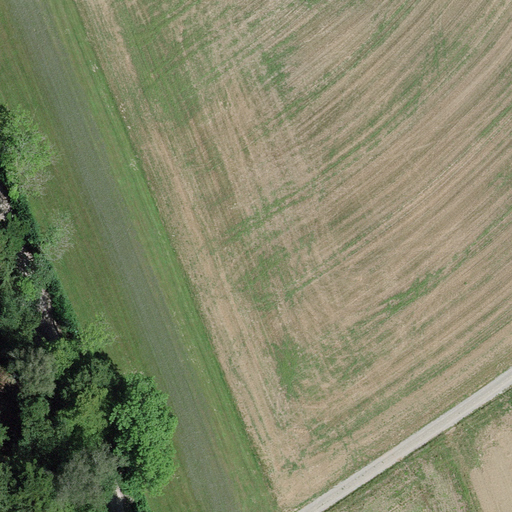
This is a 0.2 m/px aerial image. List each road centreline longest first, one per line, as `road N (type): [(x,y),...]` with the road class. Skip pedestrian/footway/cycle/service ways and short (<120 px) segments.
road 1 (track): [(0,208),(126,511)]
road 2 (track): [(310,511),(511,366)]
